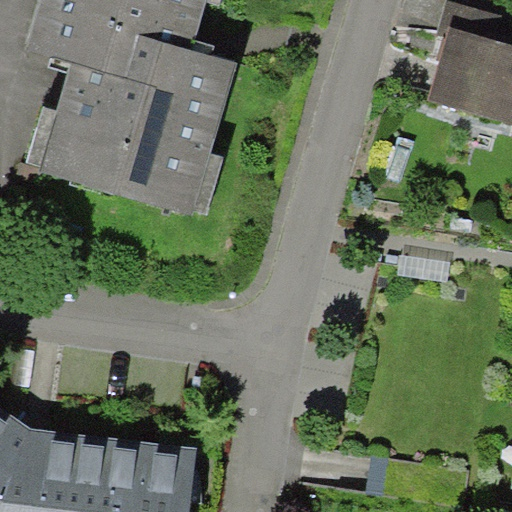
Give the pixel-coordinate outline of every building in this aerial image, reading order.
[(206,0),(32,0),(19,46),(73,62),(40,169),(191,215),(238,63),(191,49),(206,0)] [(511,52),(445,33),(427,98),(511,122),(511,52)] [(325,256),(309,328),(358,339),(374,267),(325,256)] [(309,341),(291,415),(341,427),(359,353),(309,341)] [(0,511),(185,511),(192,455),(29,437),(0,415),(0,511)]
